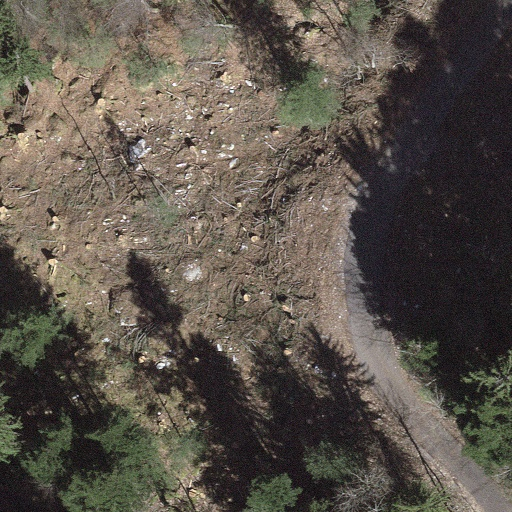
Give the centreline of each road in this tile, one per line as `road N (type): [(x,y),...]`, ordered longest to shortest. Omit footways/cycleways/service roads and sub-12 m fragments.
road 1 (unclassified): [(488,0),(410,179),(411,286),(500,511)]
road 2 (unclassified): [(131,511),(0,457)]
